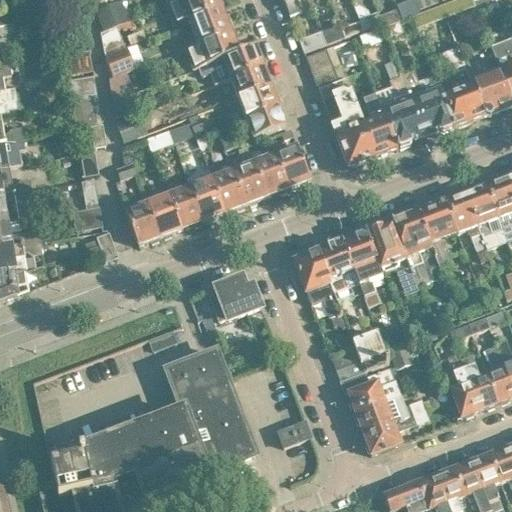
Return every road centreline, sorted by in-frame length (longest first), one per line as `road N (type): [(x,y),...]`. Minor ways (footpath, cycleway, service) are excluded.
road 1 (residential): [(0,342),(261,242)]
road 2 (residential): [(261,242),(350,487)]
road 3 (residential): [(340,212),(259,0)]
road 4 (residential): [(340,212),(511,147)]
road 5 (residential): [(350,487),(511,425)]
